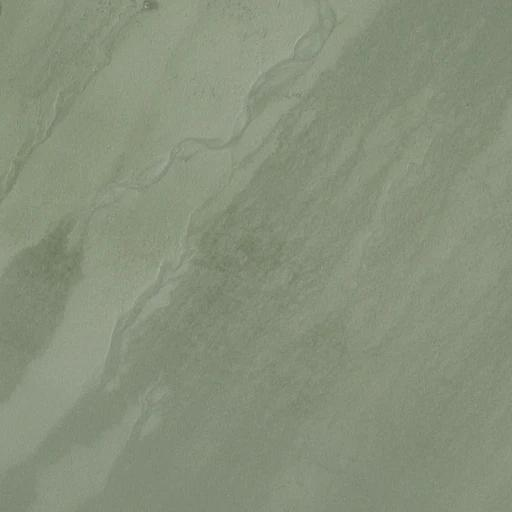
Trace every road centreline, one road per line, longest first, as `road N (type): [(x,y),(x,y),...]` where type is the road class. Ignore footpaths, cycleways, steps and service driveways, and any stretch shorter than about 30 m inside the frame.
road 1 (trunk): [(294,511),(308,0)]
road 2 (trunk): [(242,0),(228,511)]
